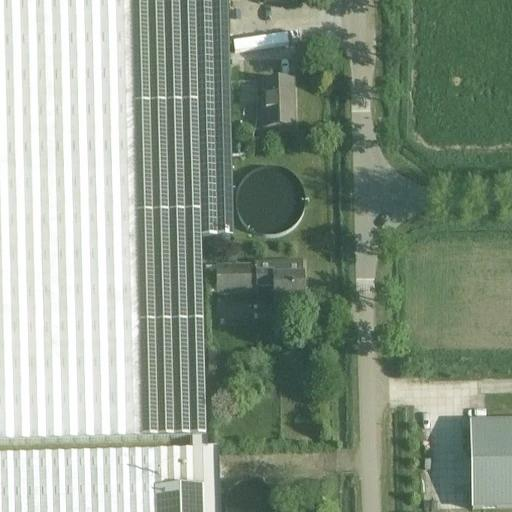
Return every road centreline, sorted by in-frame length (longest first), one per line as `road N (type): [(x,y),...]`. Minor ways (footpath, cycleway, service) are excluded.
road 1 (unclassified): [(370,511),(358,201)]
road 2 (unclassified): [(358,201),(353,0)]
road 3 (unclassified): [(358,201),(511,199)]
